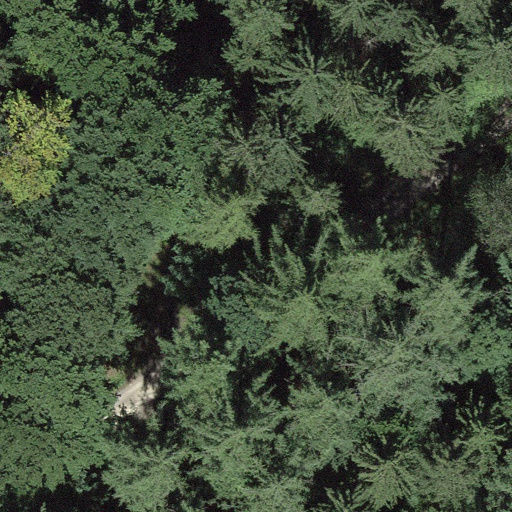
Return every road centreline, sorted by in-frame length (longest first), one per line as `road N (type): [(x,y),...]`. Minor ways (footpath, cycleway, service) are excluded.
road 1 (track): [(511,115),(0,494)]
road 2 (track): [(151,0),(175,41),(198,145),(160,373)]
road 3 (track): [(124,511),(160,373)]
